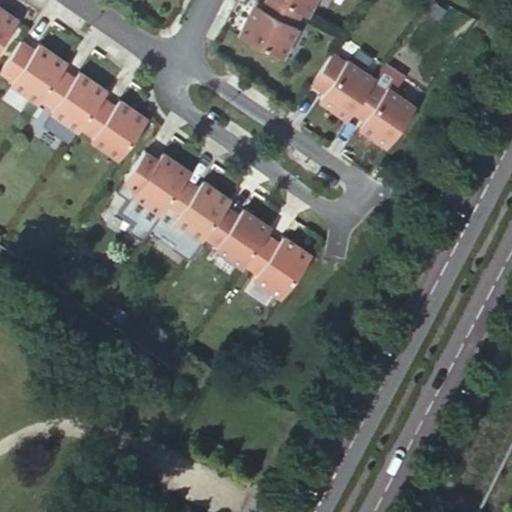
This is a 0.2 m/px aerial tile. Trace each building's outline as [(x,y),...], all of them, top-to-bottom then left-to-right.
[(294,24),(301,10),(280,0),(266,0),(262,8),(261,7),(254,4),(247,17),(239,34),(282,56),(297,25),(294,24)] [(280,0),(301,10),(306,13),(313,0),(280,0)] [(0,44),(19,19),(3,8),(0,6),(0,44)] [(35,50),(22,41),(2,70),(15,79),(12,82),(40,101),(42,98),(63,69),(68,62),(52,51),(40,42),(36,48),(35,50)] [(335,54),(315,83),(327,92),(326,94),(322,100),(335,108),(350,119),(355,112),(376,82),(378,79),(350,60),(348,63),(335,54)] [(76,78),(63,69),(42,98),(55,107),(53,110),(81,129),(83,126),(103,97),(104,96),(108,90),(93,79),(81,71),(77,77),(76,78)] [(388,91),(376,82),(355,112),(368,120),(367,122),(363,128),(375,136),(390,147),(418,107),(390,88),(388,91)] [(93,138),(121,157),(148,118),(133,107),(121,98),(117,105),(115,106),(103,97),(83,126),(95,135),(93,138)] [(159,157),(146,148),(126,178),(139,187),(135,192),(163,211),(167,206),(187,177),(192,169),(177,159),(164,150),(160,156),(159,157)] [(177,218),(205,237),(207,234),(227,205),(232,197),(217,187),(205,178),(200,184),(200,185),(187,177),(167,206),(179,215),(177,218)] [(240,214),(227,205),(207,234),(220,243),(217,246),(245,265),(247,261),(268,233),(273,225),(257,215),(245,206),(241,212),(240,214)] [(268,233),(247,261),(259,270),(256,276),(285,296),(313,254),(298,243),(285,234),(281,240),(280,241),(268,233)]
